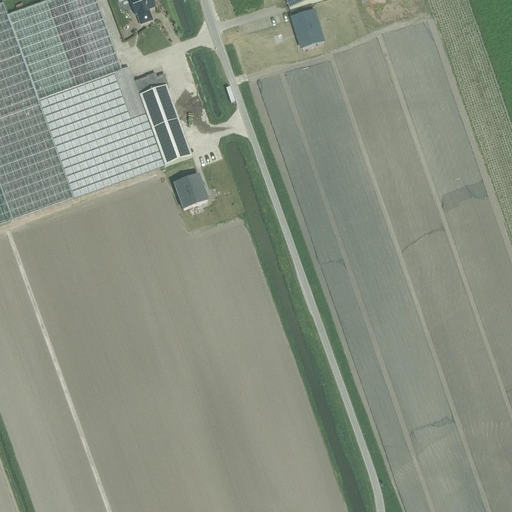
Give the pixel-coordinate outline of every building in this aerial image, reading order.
[(123,71),(97,0),(58,0),(9,18),(38,103),(123,71)] [(132,0),(130,1),(135,15),(137,15),(141,25),(152,21),(149,14),(147,11),(155,8),(151,0),(132,0)] [(287,0),(291,10),(321,0),(287,0)] [(9,18),(4,5),(0,6),(0,226),(73,201),(38,103),(9,18)] [(315,13),(294,19),(303,51),(324,44),(315,13)] [(123,71),(38,103),(73,201),(164,168),(134,83),(129,69),(123,71)] [(164,168),(191,158),(166,87),(168,87),(164,76),(152,80),(151,76),(134,83),(164,168)] [(205,104),(193,109),(195,115),(207,111),(205,104)] [(183,211),(207,203),(198,177),(174,186),(183,211)]
